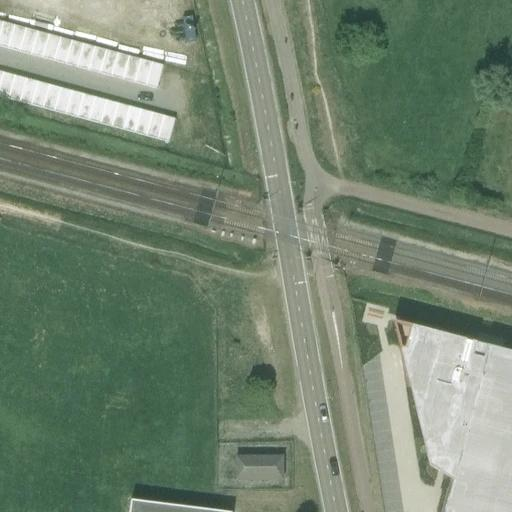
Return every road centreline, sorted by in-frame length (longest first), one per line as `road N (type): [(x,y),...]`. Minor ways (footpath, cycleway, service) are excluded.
road 1 (secondary): [(343,511),(283,223),(250,0)]
road 2 (track): [(511,231),(317,179)]
road 3 (residential): [(317,179),(300,142),(272,0)]
